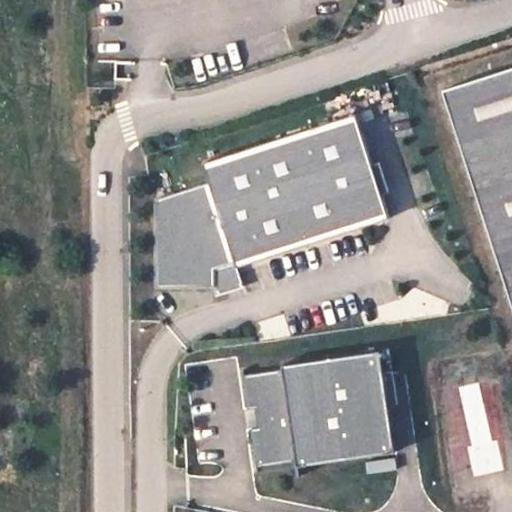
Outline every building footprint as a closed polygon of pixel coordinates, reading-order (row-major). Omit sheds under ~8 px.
[(511,66),(446,88),(511,295),(511,66)] [(353,108),(202,159),(209,179),(155,197),(158,285),(216,282),(215,266),(219,264),(231,258),(235,257),(237,263),(389,212),(379,183),(367,148),(353,108)] [(376,145),(367,148),(379,183),(387,180),(376,145)] [(231,258),(219,264),(230,294),(232,293),(235,300),(246,295),(236,264),(233,265),(231,258)] [(282,367),(242,373),(248,412),(258,411),(260,426),(250,427),(256,464),(296,459),(296,463),(395,449),(389,405),(383,367),(380,347),(281,362),(282,367)] [(393,366),(383,367),(389,405),(398,403),(393,366)]
